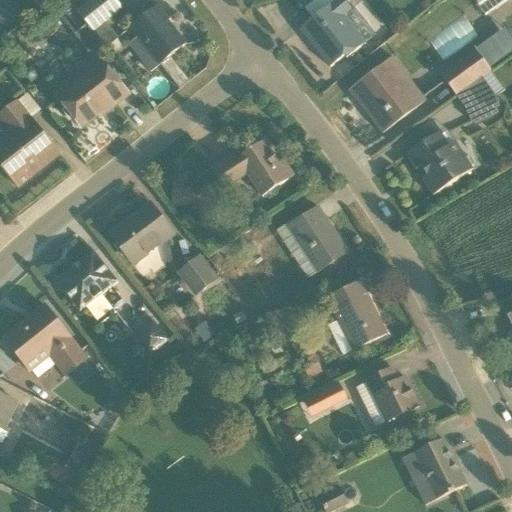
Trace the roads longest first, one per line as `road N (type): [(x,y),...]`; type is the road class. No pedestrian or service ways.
road 1 (residential): [(259,58),(411,267),(511,473)]
road 2 (residential): [(259,58),(0,264)]
